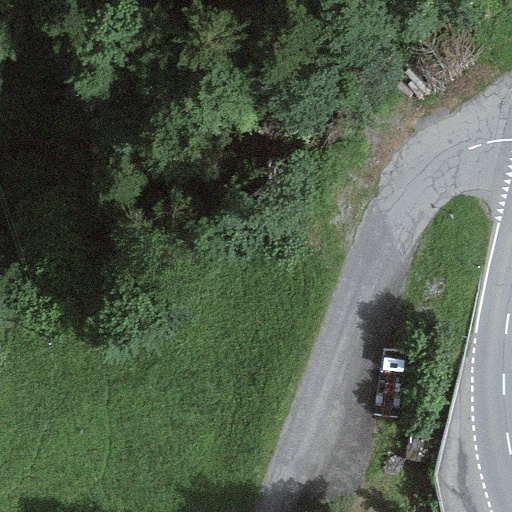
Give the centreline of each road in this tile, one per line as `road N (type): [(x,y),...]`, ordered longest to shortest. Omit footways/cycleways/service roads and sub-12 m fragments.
road 1 (residential): [(272,511),(411,196),(456,153),(511,140)]
road 2 (tertiary): [(511,310),(503,393),(511,456)]
